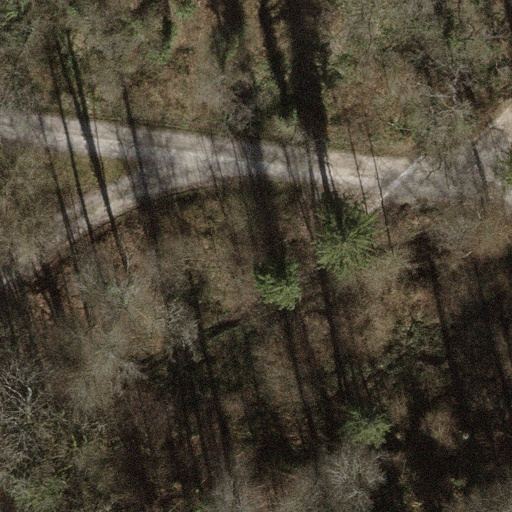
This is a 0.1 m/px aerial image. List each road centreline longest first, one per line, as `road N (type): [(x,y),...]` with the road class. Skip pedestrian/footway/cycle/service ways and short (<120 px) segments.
road 1 (track): [(0,127),(162,155),(511,196)]
road 2 (track): [(0,274),(162,155)]
